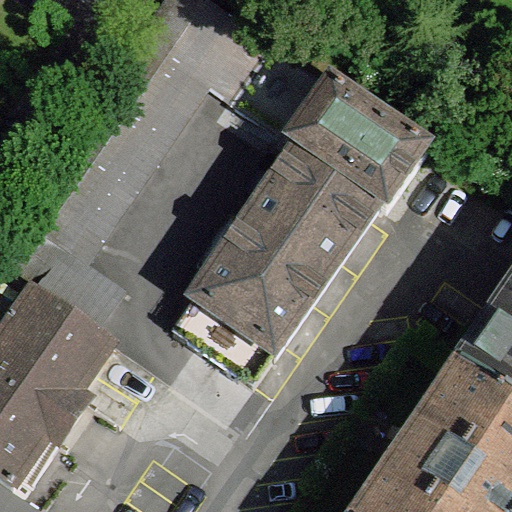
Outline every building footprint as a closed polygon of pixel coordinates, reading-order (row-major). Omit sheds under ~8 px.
[(210,92),(236,110),(276,52),(205,5),(208,0),(173,0),(142,46),(210,92)] [(59,214),(107,245),(210,92),(142,46),(91,119),(116,135),(59,214)] [(276,52),(236,110),(292,151),(333,92),(276,52)] [(298,155),(177,338),(254,392),(328,283),(377,211),(387,217),(428,156),(333,92),(292,151),(298,155)] [(0,268),(35,291),(62,310),(89,270),(107,245),(59,214),(116,135),(91,119),(0,247),(0,268)] [(0,342),(35,291),(0,268),(0,342)] [(35,291),(0,342),(0,488),(12,497),(48,446),(60,452),(91,410),(81,401),(118,350),(97,335),(62,310),(35,291)] [(511,309),(463,380),(511,412),(511,309)] [(373,511),(511,511),(511,412),(463,380),(373,511)] [(0,488),(0,511),(34,511),(12,497),(0,488)]
